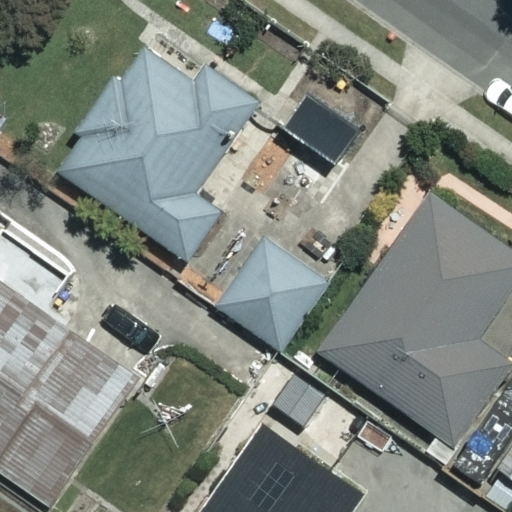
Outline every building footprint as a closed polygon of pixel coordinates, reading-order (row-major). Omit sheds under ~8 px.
[(189,45),(178,62),(142,38),(56,163),(191,255),(222,209),(195,190),(261,94),(189,45)] [(298,134),(278,163),(321,193),(341,164),(298,134)] [(511,282),(511,242),(423,182),(314,344),(454,438),(506,361),(474,339),(511,282)] [(344,252),(283,209),(218,302),(279,345),(344,252)] [(137,371),(0,277),(0,464),(50,499),(137,371)] [(339,511),(359,485),(266,419),(199,511),(339,511)] [(511,443),(499,461),(511,469),(511,443)]
